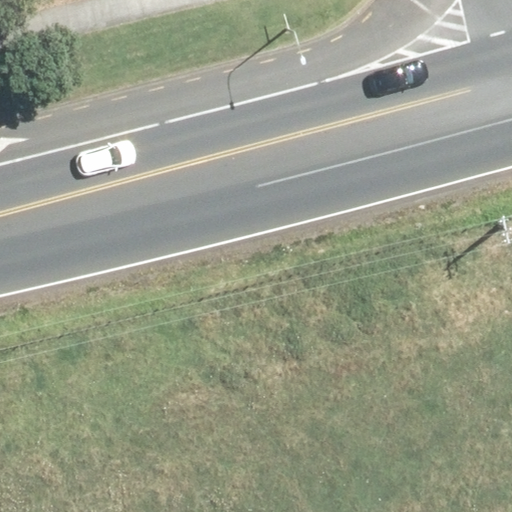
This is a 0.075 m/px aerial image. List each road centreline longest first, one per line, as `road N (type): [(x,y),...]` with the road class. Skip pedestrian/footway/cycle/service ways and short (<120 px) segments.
road 1 (primary): [(0,216),(504,83)]
road 2 (tertiary): [(0,151),(276,83),(376,42),(410,0)]
